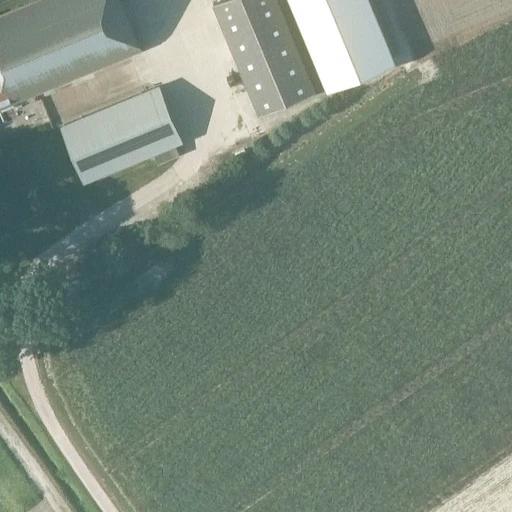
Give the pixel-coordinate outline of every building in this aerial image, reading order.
[(0,108),(141,52),(119,0),(32,0),(0,13),(0,108)] [(220,0),(214,3),(260,114),(316,91),(278,0),(220,0)] [(370,0),(291,0),(329,90),(396,62),(370,0)] [(180,154),(176,145),(184,142),(160,84),(59,125),(84,184),(156,154),(160,163),(180,154)] [(237,144),(222,149),(226,162),(241,157),(237,144)]
